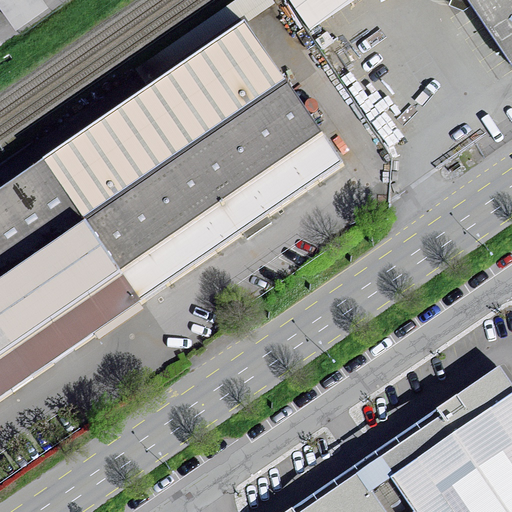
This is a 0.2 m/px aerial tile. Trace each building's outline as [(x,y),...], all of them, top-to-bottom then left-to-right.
[(45,0),(0,0),(0,17),(10,31),(48,4),(45,0)] [(286,0),(311,37),(366,0),(286,0)] [(511,0),(465,0),(511,69),(511,0)] [(245,30),(0,198),(0,405),(93,341),(98,349),(145,317),(140,310),(342,171),(245,30)] [(511,511),(511,398),(497,376),(301,511),(511,511)]
